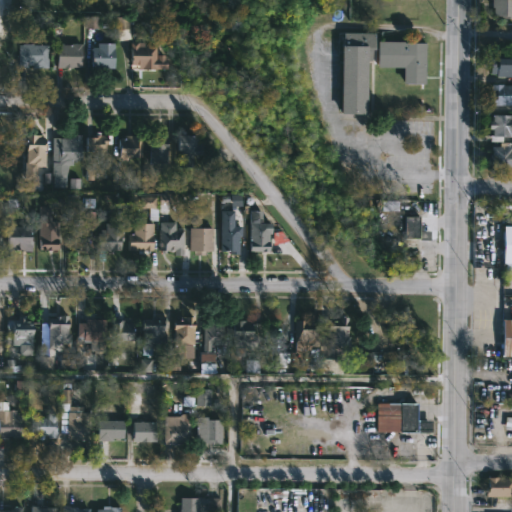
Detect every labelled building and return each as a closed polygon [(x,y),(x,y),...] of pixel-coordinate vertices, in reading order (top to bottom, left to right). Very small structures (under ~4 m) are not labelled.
[(511,0),(511,19),(500,19),(500,16),(492,16),(491,0),(511,0)] [(98,28),(98,16),(84,16),(85,29),(98,28)] [(123,41),(118,42),(115,17),(128,16),(131,40),(123,41)] [(144,28),(144,47),(156,47),(156,55),(164,55),(164,59),(167,59),(166,70),(137,69),(137,65),(130,65),(132,28),(144,28)] [(375,33),(374,50),(371,50),(371,62),(366,62),(365,115),(340,114),(341,46),(342,46),(343,33),(375,33)] [(403,42),(403,43),(425,43),(424,84),(402,84),(403,68),(376,67),(376,41),(403,42)] [(114,43),(113,70),(104,69),(104,72),(90,72),(91,47),(96,47),(96,43),(114,43)] [(32,44),(47,46),(47,68),(30,68),(30,64),(25,64),(24,68),(16,68),(16,45),(32,44)] [(56,68),(55,68),(56,45),(80,44),(80,68),(56,68)] [(511,52),(511,77),(499,78),(494,77),(494,74),(489,74),(490,54),(495,54),(495,52),(511,52)] [(511,85),(511,105),(489,105),(490,84),(511,85)] [(511,115),(511,136),(502,137),(502,142),(489,142),(489,135),(492,135),(492,130),(489,129),(489,121),(492,121),(492,115),(511,115)] [(202,156),(202,158),(191,157),(191,169),(182,169),(182,164),(178,164),(178,150),(175,150),(176,131),(183,132),(183,136),(199,136),(199,146),(202,146),(202,156)] [(99,132),(99,135),(111,135),(110,144),(105,144),(104,152),(84,152),(84,138),(91,138),(91,135),(94,135),(94,132),(99,132)] [(39,135),(39,139),(44,139),(42,165),(25,165),(26,148),(23,148),(23,135),(39,135)] [(80,135),(79,160),(70,160),(70,165),(65,165),(65,189),(52,189),(52,175),(50,175),(51,138),(70,138),(70,135),(80,135)] [(136,135),(136,158),(126,158),(126,160),(118,160),(116,139),(122,139),(122,135),(136,135)] [(160,136),(160,138),(166,138),(166,163),(148,162),(148,146),(146,146),(146,136),(160,136)] [(511,168),(489,168),(489,166),(487,166),(487,157),(489,157),(489,155),(491,155),(491,146),(511,147),(511,148),(511,168)] [(77,196),(77,216),(66,216),(67,209),(56,209),(57,195),(77,196)] [(167,195),(167,205),(154,206),(154,208),(156,208),(156,222),(147,221),(147,209),(139,208),(139,197),(154,197),(157,196),(157,195),(167,195)] [(57,221),(56,251),(36,251),(37,206),(49,207),(49,221),(57,221)] [(232,211),(232,227),(240,227),(240,237),(238,236),(237,255),(228,255),(228,252),(218,252),(219,211),(232,211)] [(257,211),(257,218),(261,219),(261,223),(271,223),(270,235),(268,235),(267,252),(248,252),(248,211),(257,211)] [(430,231),(429,241),(403,239),(404,216),(419,217),(418,231),(430,231)] [(87,229),(86,251),(73,251),(73,248),(67,248),(68,230),(70,230),(70,220),(80,220),(80,228),(87,229)] [(167,223),(167,230),(183,230),(182,255),(172,255),(172,253),(166,253),(166,251),(159,253),(159,251),(158,251),(158,223),(167,223)] [(119,242),(119,251),(101,250),(101,246),(96,246),(96,235),(104,235),(104,224),(121,224),(121,242),(119,242)] [(144,251),(144,255),(138,255),(139,252),(127,252),(127,234),(131,234),(131,224),(151,224),(151,252),(144,251)] [(511,263),(503,263),(503,226),(511,226),(511,263)] [(29,227),(29,242),(31,242),(31,251),(12,251),(12,247),(7,247),(7,227),(29,227)] [(211,229),(211,251),(202,251),(202,255),(192,255),(193,252),(187,251),(188,228),(211,229)] [(83,311),(83,323),(85,323),(85,319),(106,319),(106,342),(82,342),(82,337),(76,337),(76,311),(83,311)] [(67,316),(66,334),(69,334),(69,344),(53,343),(53,349),(46,349),(47,319),(54,319),(54,317),(57,317),(57,316),(67,316)] [(163,317),(164,346),(153,346),(153,348),(151,348),(151,356),(140,356),(140,348),(142,348),(141,320),(150,320),(150,316),(163,317)] [(190,317),(191,321),(193,321),(193,329),(191,329),(191,347),(173,347),(173,320),(183,320),(183,317),(190,317)] [(347,318),(347,337),(349,337),(349,346),(334,346),(334,350),(326,350),(327,321),(338,321),(338,318),(347,318)] [(22,319),(22,321),(26,321),(26,323),(31,323),(31,341),(22,341),(22,347),(11,347),(11,321),(22,319)] [(511,356),(501,356),(502,319),(511,319),(511,356)] [(122,320),(122,323),(132,323),(133,341),(110,341),(110,320),(122,320)] [(301,320),(304,321),(304,326),(317,325),(317,342),(295,342),(294,321),(301,320)] [(223,321),(222,345),(211,344),(211,366),(210,366),(209,371),(202,371),(202,366),(200,366),(200,350),(202,351),(203,321),(223,321)] [(243,321),(243,324),(252,324),(252,336),(255,337),(254,356),(243,356),(243,350),(232,350),(232,321),(243,321)] [(372,368),(371,353),(352,353),(353,368),(372,368)] [(52,357),(39,357),(38,369),(52,370),(52,357)] [(151,359),(140,359),(139,372),(150,373),(151,359)] [(341,375),(319,374),(319,359),(341,360),(341,375)] [(69,403),(69,406),(83,406),(83,412),(90,412),(90,428),(93,428),(92,434),(87,434),(87,440),(68,440),(67,432),(60,432),(62,382),(71,383),(70,403),(69,403)] [(209,391),(195,391),(195,406),(210,405),(209,391)] [(431,421),(431,433),(424,433),(375,433),(376,403),(417,404),(416,421),(424,421),(431,421)] [(0,409),(5,409),(5,411),(22,411),(21,437),(4,437),(4,439),(0,439),(0,409)] [(54,413),(54,438),(46,438),(46,436),(30,436),(30,419),(46,420),(46,413),(54,413)] [(182,417),(182,421),(189,421),(189,445),(162,445),(162,417),(182,417)] [(511,430),(503,430),(504,417),(511,417),(511,430)] [(206,418),(206,421),(220,421),(220,444),(194,443),(195,418),(206,418)] [(98,442),(96,442),(96,421),(122,421),(122,439),(111,439),(111,442),(98,442)] [(132,442),(131,442),(131,423),(154,423),(154,442),(132,442)] [(497,478),(511,478),(511,497),(485,497),(487,478),(497,478)] [(221,497),(220,511),(206,511),(206,503),(197,503),(197,511),(176,511),(176,503),(180,503),(180,496),(221,497)]
